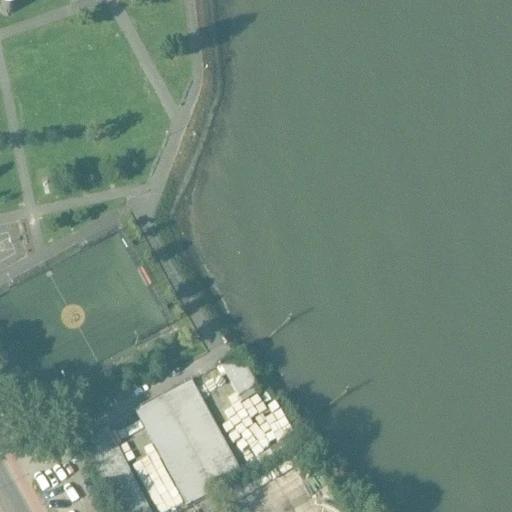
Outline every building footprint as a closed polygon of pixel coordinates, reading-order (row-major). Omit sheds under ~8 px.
[(5,17),(9,17),(13,15),(15,11),(15,7),(12,3),(8,1),(4,2),(1,4),(0,5),(0,13),(1,15),(5,17)] [(237,357),(219,367),(273,460),(300,444),(268,388),(259,393),(237,357)] [(242,477),(191,383),(163,398),(214,492),(242,477)] [(2,401),(6,409),(15,405),(11,396),(2,401)] [(134,413),(186,508),(213,493),(162,398),(134,413)] [(148,511),(107,429),(79,444),(113,511),(148,511)]
